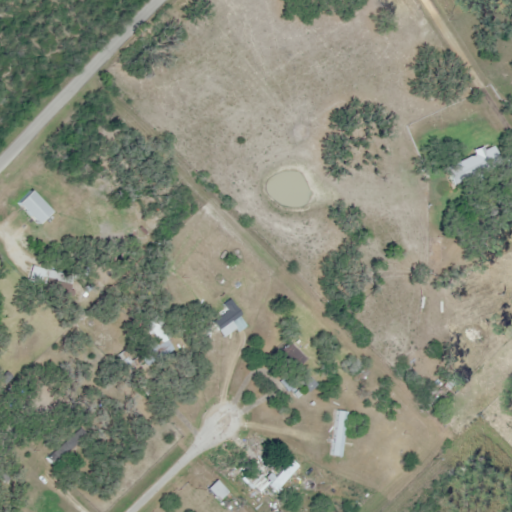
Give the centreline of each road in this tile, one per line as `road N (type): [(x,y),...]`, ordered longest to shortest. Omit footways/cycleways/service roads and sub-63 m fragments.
road 1 (residential): [(0,166),(162,0)]
road 2 (residential): [(424,0),(511,130)]
road 3 (residential): [(129,511),(222,423)]
